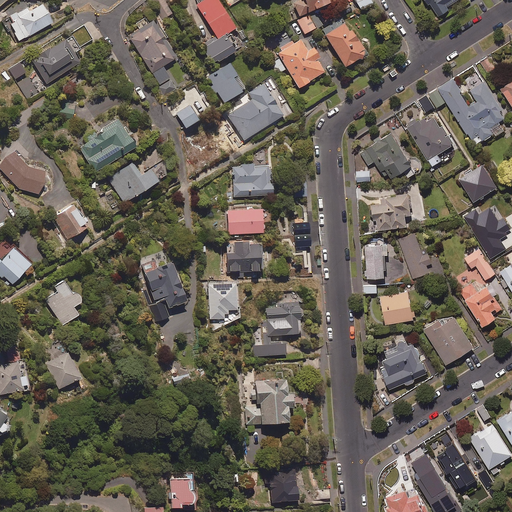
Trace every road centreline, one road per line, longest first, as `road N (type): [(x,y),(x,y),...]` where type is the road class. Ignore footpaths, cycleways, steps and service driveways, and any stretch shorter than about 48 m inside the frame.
road 1 (residential): [(428,61),(338,120),(328,135),(350,447)]
road 2 (residential): [(350,447),(369,445),(511,355)]
road 3 (residential): [(162,123),(117,45),(108,12),(123,0)]
